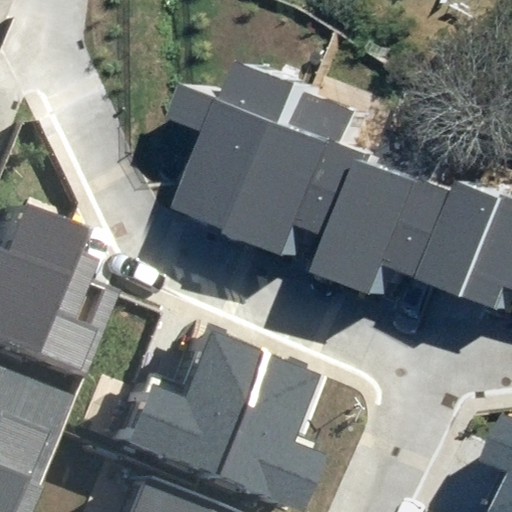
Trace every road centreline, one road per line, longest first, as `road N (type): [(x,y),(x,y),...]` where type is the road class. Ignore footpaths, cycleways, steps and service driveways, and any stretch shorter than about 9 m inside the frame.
road 1 (residential): [(55,47),(124,202),(157,251),(220,283),(426,357)]
road 2 (residential): [(426,357),(368,511)]
